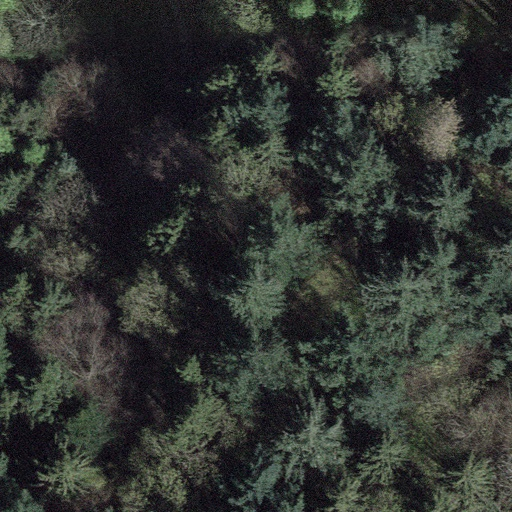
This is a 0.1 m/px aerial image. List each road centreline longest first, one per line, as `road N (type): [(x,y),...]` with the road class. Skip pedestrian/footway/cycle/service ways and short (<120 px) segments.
road 1 (unclassified): [(153,0),(166,36),(148,511)]
road 2 (track): [(166,36),(400,0)]
